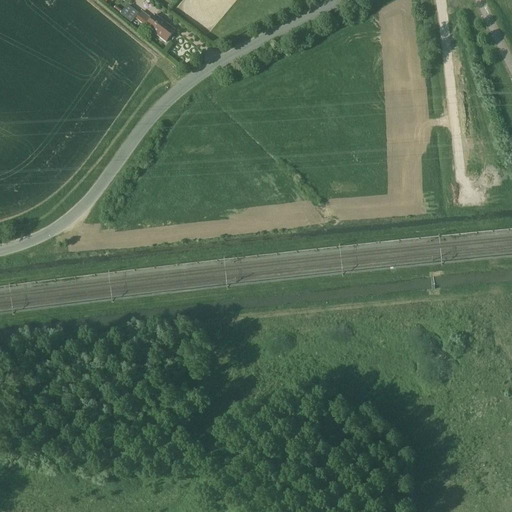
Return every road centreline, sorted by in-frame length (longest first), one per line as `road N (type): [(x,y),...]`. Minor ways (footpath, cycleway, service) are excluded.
road 1 (motorway): [(511,314),(395,326),(340,342),(159,446),(80,471),(0,483)]
road 2 (motorway): [(511,450),(0,502)]
road 3 (unclassified): [(339,0),(205,70),(159,108),(81,211),(42,240),(0,254)]
road 4 (motorway): [(159,511),(511,476)]
